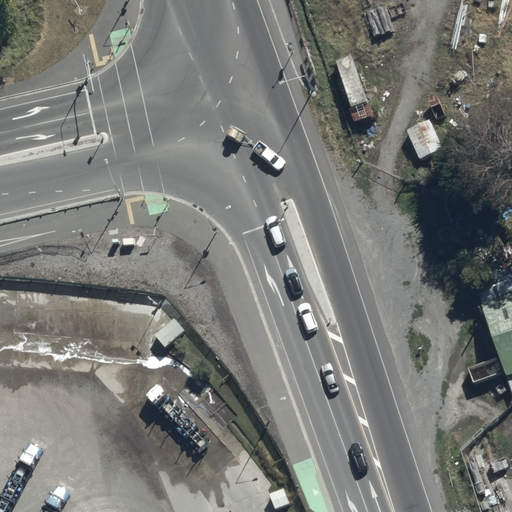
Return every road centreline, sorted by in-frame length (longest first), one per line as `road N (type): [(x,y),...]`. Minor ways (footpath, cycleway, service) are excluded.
road 1 (secondary): [(397,511),(254,106)]
road 2 (secondary): [(254,106),(74,144)]
